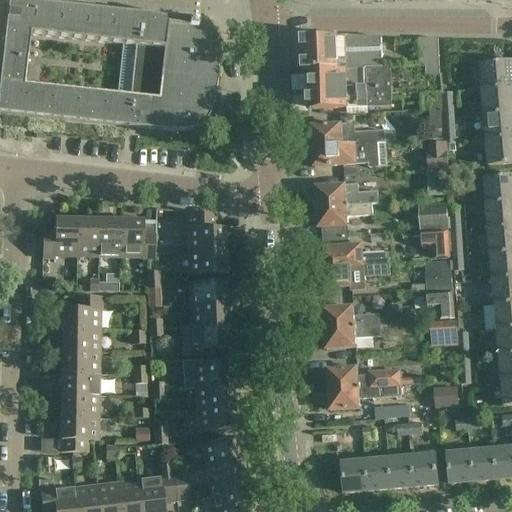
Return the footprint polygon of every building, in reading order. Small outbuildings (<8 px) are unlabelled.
[(211,30),(210,29),(208,28),(205,25),(203,25),(199,24),(197,23),(190,22),(188,22),(187,22),(185,22),(184,22),(182,22),(181,22),(157,19),(44,7),(35,6),(7,3),(1,63),(0,70),(0,114),(129,129),(170,133),(180,133),(186,133),(191,132),(196,130),(198,129),(200,128),(202,126),(204,124),(206,123),(208,121),(210,116),(211,112),(213,107),(214,103),(215,98),(217,83),(218,78),(218,68),(219,63),(219,59),(219,55),(219,51),(218,47),(217,43),(216,39),(215,37),(215,35),(214,33),(212,32),(211,30)] [(302,70),(302,73),(339,71),(340,77),(367,75),(367,73),(384,72),(383,68),(382,39),(347,38),(301,39),(302,70)] [(426,77),(442,77),(440,48),(440,42),(438,42),(438,41),(419,40),(420,68),(425,68),(426,77)] [(511,63),(480,66),(483,92),(511,89),(511,63)] [(367,75),(340,77),(339,71),(302,73),(303,94),(299,94),(299,111),(312,110),(312,115),(392,110),(390,68),(383,68),(384,72),(367,73),(367,75)] [(511,115),(511,89),(483,92),(485,117),(511,115)] [(452,94),(443,95),(444,107),(453,107),(452,94)] [(443,95),(421,97),(422,111),(444,110),(444,107),(443,95)] [(444,110),(445,120),(454,119),(453,107),(444,107),(444,110)] [(430,113),(431,132),(442,132),(441,112),(430,113)] [(487,143),(511,140),(511,115),(485,117),(487,143)] [(455,132),(454,119),(445,120),(446,133),(455,132)] [(312,128),(313,149),(368,145),(386,144),(385,133),(355,135),(355,125),(312,128)] [(446,133),(447,145),(455,145),(455,132),(446,133)] [(511,166),(511,140),(487,143),(490,168),(511,166)] [(386,144),(368,145),(313,149),(315,169),(369,166),(369,170),(388,169),(386,144)] [(448,145),(426,147),(428,173),(449,172),(448,145)] [(445,173),(427,174),(428,187),(446,185),(445,173)] [(511,178),(485,181),(487,206),(511,203),(511,178)] [(316,189),(317,210),(372,207),(379,206),(378,194),(359,196),(359,186),(316,189)] [(511,229),(511,203),(487,206),(489,231),(511,229)] [(348,220),(373,218),(372,207),(317,210),(319,241),(346,239),(346,229),(348,228),(348,220)] [(419,210),(421,234),(444,232),(443,209),(419,210)] [(460,210),(451,210),(452,223),(461,222),(460,210)] [(224,231),(221,231),(220,218),(185,214),(185,233),(187,233),(188,255),(225,254),(224,231)] [(55,259),(73,259),(74,222),(55,222),(55,234),(43,234),(42,261),(55,261),(55,259)] [(96,222),(74,222),(73,259),(96,259),(96,222)] [(96,259),(120,260),(121,223),(96,222),(96,259)] [(453,236),(461,235),(461,222),(452,223),(453,236)] [(121,223),(120,260),(142,260),(142,262),(155,263),(155,236),(143,236),(143,223),(121,223)] [(492,256),(511,254),(511,229),(489,231),(492,256)] [(448,232),(422,234),(423,251),(434,250),(435,261),(450,260),(448,232)] [(453,236),(453,248),(462,248),(461,235),(453,236)] [(346,239),(319,241),(321,271),(376,268),(376,267),(390,266),(389,258),(384,254),(363,256),(362,247),(347,248),(346,239)] [(463,260),(462,248),(453,248),(454,261),(463,260)] [(226,276),(225,254),(188,255),(189,277),(226,276)] [(511,280),(511,254),(492,256),(494,282),(511,280)] [(454,261),(455,273),(462,273),(464,273),(463,260),(454,261)] [(376,267),(376,268),(321,271),(322,291),(351,290),(351,294),(366,293),(365,279),(391,278),(390,266),(376,267)] [(146,284),(158,284),(157,276),(145,276),(146,284)] [(425,279),(426,295),(453,293),(451,277),(425,279)] [(42,292),(56,293),(56,284),(51,279),(42,279),(42,292)] [(496,307),(511,305),(511,280),(494,282),(496,307)] [(86,294),(95,294),(95,282),(86,282),(86,294)] [(158,293),(158,284),(146,284),(146,294),(158,293)] [(189,285),(190,308),(227,306),(226,284),(189,285)] [(106,294),(119,294),(120,285),(106,285),(106,294)] [(440,321),(455,320),(453,294),(427,296),(428,312),(439,311),(440,321)] [(63,311),(63,333),(100,334),(100,312),(103,312),(103,299),(75,299),(75,311),(63,311)] [(511,330),(511,305),(496,307),(498,332),(511,330)] [(228,329),(227,306),(190,308),(191,330),(228,329)] [(323,311),(325,332),(380,328),(393,327),(398,327),(404,327),(403,315),(389,316),(390,318),(379,319),(379,317),(354,318),(354,309),(323,311)] [(148,331),(160,331),(159,323),(147,323),(148,331)] [(412,337),(411,326),(404,327),(398,327),(393,327),(394,338),(412,337)] [(441,347),(457,346),(456,326),(432,327),(433,339),(437,339),(437,343),(441,347)] [(380,328),(325,332),(326,352),(357,350),(356,341),(380,339),(380,328)] [(228,329),(191,330),(180,330),(181,358),(213,357),(213,351),(228,351),(228,329)] [(500,357),(511,356),(511,330),(498,332),(500,357)] [(160,340),(160,331),(148,331),(148,341),(160,340)] [(100,356),(100,334),(63,333),(62,355),(100,356)] [(468,335),(459,336),(460,348),(469,348),(468,335)] [(144,349),(143,337),(131,338),(132,350),(144,349)] [(460,348),(461,361),(469,361),(469,348),(460,348)] [(62,355),(62,377),(99,378),(100,356),(62,355)] [(511,381),(511,356),(500,357),(503,383),(511,381)] [(215,361),(182,364),(184,393),(195,391),(232,388),(230,365),(216,366),(215,361)] [(461,374),(470,373),(469,361),(461,361),(461,374)] [(133,378),(145,378),(145,369),(133,370),(133,378)] [(327,372),(328,393),(384,389),(395,388),(402,388),(401,372),(368,374),(368,378),(358,379),(358,370),(327,372)] [(470,373),(461,374),(462,386),(471,386),(470,373)] [(99,401),(99,378),(62,377),(62,400),(99,401)] [(146,387),(145,378),(133,378),(134,388),(146,387)] [(511,381),(503,383),(505,409),(511,408),(511,381)] [(150,395),(162,394),(162,385),(150,386),(150,395)] [(234,409),(232,388),(195,391),(197,413),(234,409)] [(395,388),(384,389),(328,393),(330,413),(360,411),(360,402),(401,399),(401,390),(402,389),(402,388),(395,388)] [(163,404),(162,394),(150,395),(151,404),(163,404)] [(62,400),(61,421),(98,422),(99,401),(62,400)] [(394,421),(410,420),(412,419),(410,407),(378,410),(379,422),(386,422),(394,421)] [(236,431),(234,409),(197,413),(199,435),(236,431)] [(147,422),(147,413),(135,414),(135,422),(147,422)] [(469,430),(469,421),(464,422),(463,415),(449,416),(450,423),(456,423),(456,431),(469,430)] [(511,425),(511,417),(503,418),(504,426),(511,425)] [(481,429),(480,420),(469,421),(469,430),(481,429)] [(61,421),(61,443),(61,455),(88,455),(88,443),(98,443),(98,422),(61,421)] [(410,427),(411,435),(424,434),(423,426),(410,427)] [(410,427),(397,428),(398,436),(411,435),(410,427)] [(148,442),(148,429),(135,429),(135,443),(148,442)] [(167,429),(154,430),(154,439),(167,438),(167,429)] [(376,430),(363,432),(363,441),(376,440),(376,430)] [(363,441),(363,432),(351,433),(352,443),(363,441)] [(154,439),(154,447),(168,447),(167,438),(154,439)] [(206,471),(243,463),(238,440),(201,447),(206,471)] [(114,449),(104,449),(103,462),(113,463),(114,449)] [(497,482),(511,481),(511,450),(494,452),(497,482)] [(474,484),(497,482),(494,452),(471,454),(474,484)] [(451,486),(474,484),(471,454),(448,456),(451,486)] [(413,460),(415,490),(439,488),(437,458),(413,460)] [(392,492),(415,490),(413,460),(389,462),(392,492)] [(81,461),(72,462),(73,475),(83,474),(81,461)] [(368,494),(392,492),(389,462),(365,464),(368,494)] [(248,487),(243,463),(206,471),(211,494),(248,487)] [(345,496),(368,494),(365,464),(342,466),(345,496)] [(173,475),(172,467),(160,468),(161,476),(173,475)] [(161,476),(161,480),(139,483),(142,511),(165,511),(164,505),(176,504),(173,477),(173,475),(161,476)] [(173,477),(176,504),(189,502),(189,499),(186,475),(173,477)] [(119,511),(142,511),(139,483),(116,486),(119,511)] [(100,511),(119,511),(116,486),(98,488),(100,511)] [(248,487),(211,494),(214,511),(250,511),(249,505),(251,505),(248,487)] [(77,511),(100,511),(98,488),(75,491),(77,511)] [(77,511),(75,491),(53,494),(53,491),(40,493),(42,511),(77,511)]
